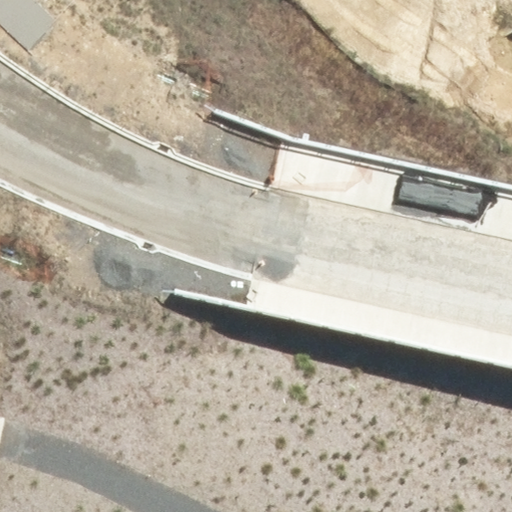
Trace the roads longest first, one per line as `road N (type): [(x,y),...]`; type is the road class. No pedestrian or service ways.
road 1 (unclassified): [(511,264),(260,209),(76,121),(0,70)]
road 2 (track): [(0,439),(91,470),(173,511)]
